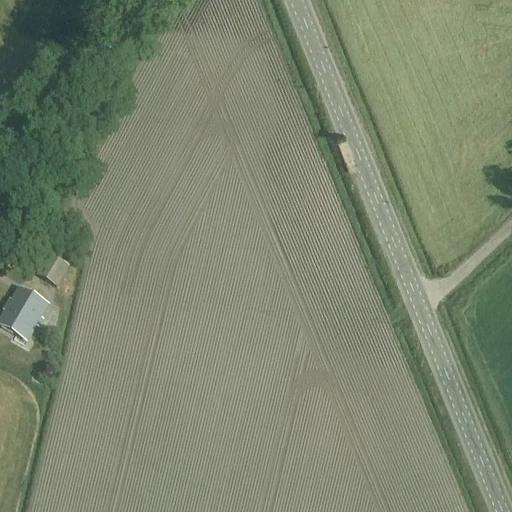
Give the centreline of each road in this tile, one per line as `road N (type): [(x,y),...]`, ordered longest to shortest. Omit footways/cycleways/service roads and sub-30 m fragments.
road 1 (tertiary): [(503,511),(296,0)]
road 2 (unclassified): [(0,205),(119,0)]
